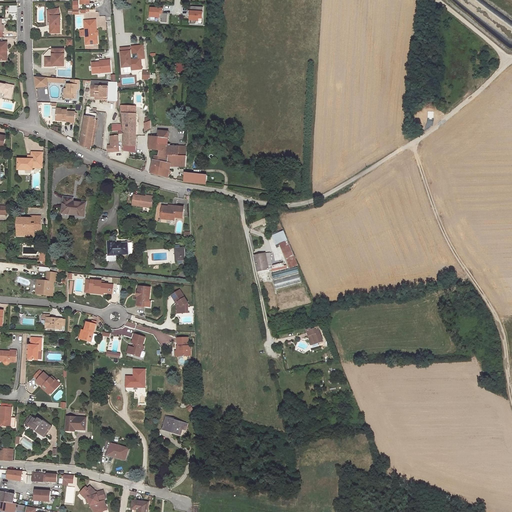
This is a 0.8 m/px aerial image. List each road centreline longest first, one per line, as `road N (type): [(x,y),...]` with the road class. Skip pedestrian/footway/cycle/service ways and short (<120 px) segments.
road 1 (track): [(511,399),(500,325),(453,252),(414,149),(511,60)]
road 2 (residential): [(30,127),(144,176),(240,198),(272,355)]
road 3 (track): [(240,198),(304,203),(417,141)]
road 4 (residential): [(0,462),(74,470),(186,500)]
road 5 (residential): [(26,0),(30,127)]
